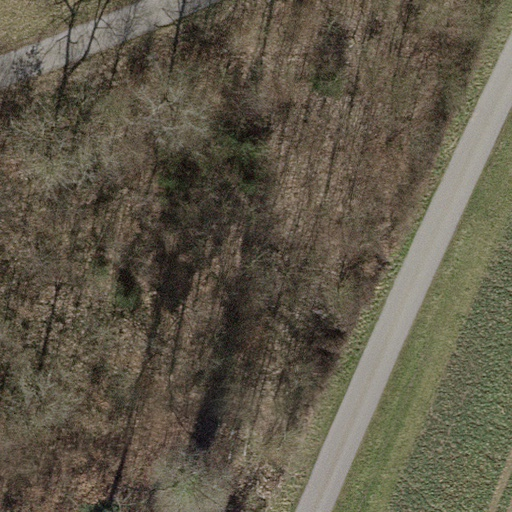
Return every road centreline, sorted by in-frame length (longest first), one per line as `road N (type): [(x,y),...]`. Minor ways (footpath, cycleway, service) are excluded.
road 1 (unclassified): [(511,76),(315,511)]
road 2 (unclassified): [(0,70),(175,0)]
